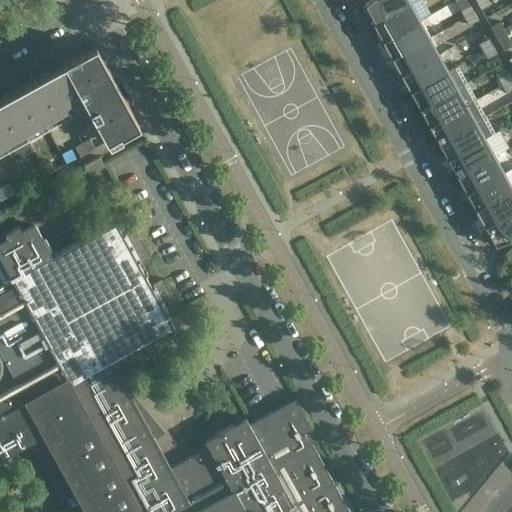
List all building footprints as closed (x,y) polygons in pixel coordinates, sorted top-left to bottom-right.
[(373,25),(410,4),(408,0),(369,0),(362,6),(373,25)] [(490,5),(487,0),(480,0),(476,3),(480,10),(490,5)] [(382,42),(420,21),(410,4),(373,25),(382,42)] [(474,13),(470,6),(460,11),(464,18),(474,13)] [(478,21),(474,13),(464,18),(469,26),(478,21)] [(391,59),(429,38),(420,21),(382,42),(391,59)] [(504,30),(500,22),(490,28),(494,35),(504,30)] [(508,37),(504,30),(494,35),(498,42),(508,37)] [(401,76),(438,55),(429,38),(391,59),(401,76)] [(493,47),(488,39),(479,45),(483,52),(493,47)] [(138,125),(121,93),(95,46),(63,63),(87,107),(107,142),(136,126),(138,125)] [(497,54),(493,47),(483,52),(487,59),(497,54)] [(410,92),(448,71),(438,55),(401,76),(410,92)] [(87,107),(63,63),(62,64),(63,66),(46,75),(45,73),(44,74),(68,118),(87,107)] [(419,109),(457,88),(448,71),(410,92),(419,109)] [(511,80),(507,73),(498,78),(502,86),(511,80)] [(68,118),(44,74),(42,75),(43,77),(26,86),(25,84),(24,85),(48,129),(68,118)] [(511,89),(511,81),(511,80),(502,86),(506,93),(511,89)] [(48,129),(24,85),(22,86),(23,88),(6,97),(5,95),(4,96),(28,140),(48,129)] [(429,126),(466,105),(457,88),(419,109),(429,126)] [(28,140),(4,96),(2,97),(3,99),(0,100),(0,136),(8,151),(28,140)] [(438,143),(476,122),(466,105),(429,126),(438,143)] [(447,160),(485,139),(476,122),(438,143),(447,160)] [(456,177),(494,156),(485,139),(447,160),(456,177)] [(95,149),(89,140),(82,144),(87,153),(95,149)] [(87,153),(82,144),(75,148),(80,157),(87,153)] [(466,194),(504,173),(494,156),(456,177),(466,194)] [(104,167),(103,164),(99,158),(92,162),(97,171),(104,167)] [(55,171),(49,162),(42,166),(47,175),(55,171)] [(97,171),(92,162),(84,166),(90,175),(97,171)] [(47,175),(42,166),(35,170),(40,179),(47,175)] [(475,210),(511,189),(511,187),(504,173),(466,194),(475,210)] [(15,193),(10,184),(2,188),(7,197),(15,193)] [(484,227),(511,211),(511,189),(475,210),(484,227)] [(509,238),(511,235),(511,211),(484,227),(495,246),(509,241),(509,238)] [(348,511),(311,444),(318,440),(297,402),(290,406),(288,403),(249,425),(246,420),(245,418),(204,441),(208,448),(182,462),(169,469),(168,468),(167,465),(153,440),(141,418),(129,396),(133,394),(132,393),(129,395),(111,363),(174,329),(167,316),(169,314),(168,313),(178,308),(178,309),(180,308),(178,305),(164,280),(163,281),(163,282),(154,287),(153,286),(151,287),(150,285),(149,283),(145,276),(147,274),(146,273),(144,274),(139,265),(138,263),(137,262),(139,261),(139,260),(149,255),(149,256),(150,255),(136,229),(135,227),(134,228),(134,229),(125,234),(124,233),(122,234),(115,221),(52,256),(50,254),(52,252),(44,238),(42,239),(35,226),(35,227),(33,223),(20,230),(18,227),(5,234),(0,224),(0,458),(4,456),(5,456),(26,445),(25,444),(44,434),(45,435),(44,435),(62,468),(63,467),(88,511),(87,511),(348,511)] [(133,394),(129,396),(141,418),(153,440),(165,433),(133,394)]
